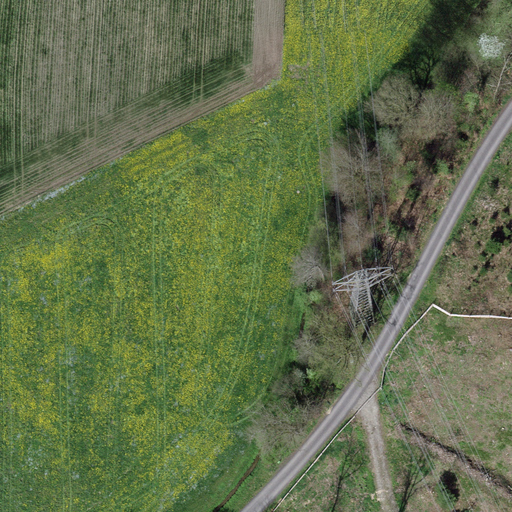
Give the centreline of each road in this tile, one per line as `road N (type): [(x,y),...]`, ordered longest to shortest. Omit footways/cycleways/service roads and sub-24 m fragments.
road 1 (track): [(511,116),(479,162),(361,383)]
road 2 (track): [(361,383),(310,452),(250,511)]
road 3 (track): [(361,383),(385,511)]
